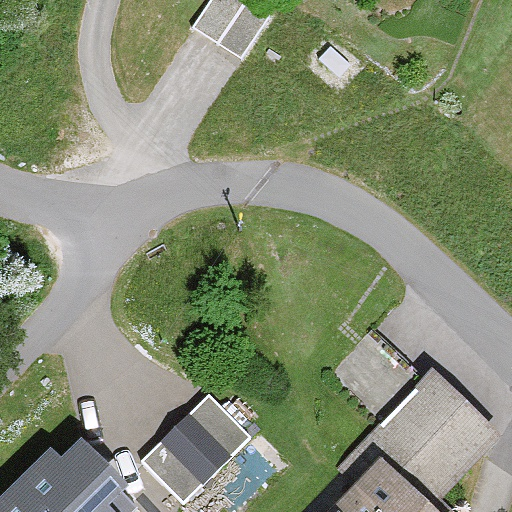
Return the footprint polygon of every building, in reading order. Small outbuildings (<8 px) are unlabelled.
[(214,0),(200,20),(248,53),(280,7),(268,0),(214,0)] [(431,363),(359,439),(429,505),(501,429),(431,363)] [(214,382),(138,459),(166,484),(193,510),(270,429),(214,382)] [(0,511),(140,511),(166,484),(138,459),(100,424),(87,439),(70,425),(54,443),(44,434),(0,484),(0,511)] [(409,511),(380,483),(350,511),(409,511)]
